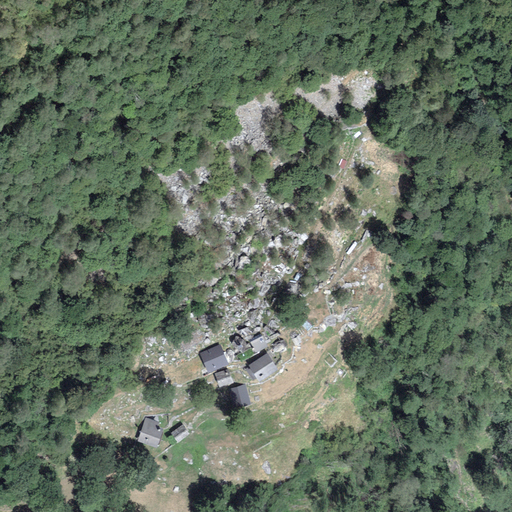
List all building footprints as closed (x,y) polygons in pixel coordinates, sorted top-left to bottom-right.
[(251,341),(256,352),(268,347),(263,336),(251,341)] [(219,345),(200,352),(208,370),(227,363),(219,345)] [(267,355),(251,366),(261,379),(276,369),(267,355)] [(228,369),(216,374),(221,387),(233,382),(228,369)] [(246,384),(230,388),(234,403),(250,399),(246,384)] [(164,424),(143,419),(137,442),(158,447),(164,424)] [(173,432),(179,440),(189,433),(183,425),(173,432)]
